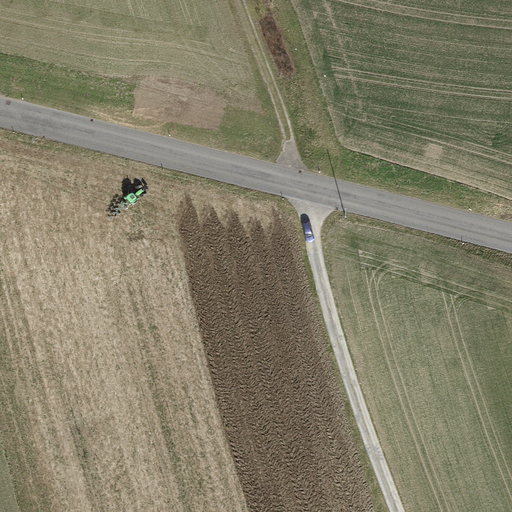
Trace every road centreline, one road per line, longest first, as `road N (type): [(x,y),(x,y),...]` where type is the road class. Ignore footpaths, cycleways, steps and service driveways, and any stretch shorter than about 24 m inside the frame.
road 1 (tertiary): [(511,238),(0,112)]
road 2 (track): [(301,185),(333,328),(397,511)]
road 3 (track): [(301,185),(242,0)]
